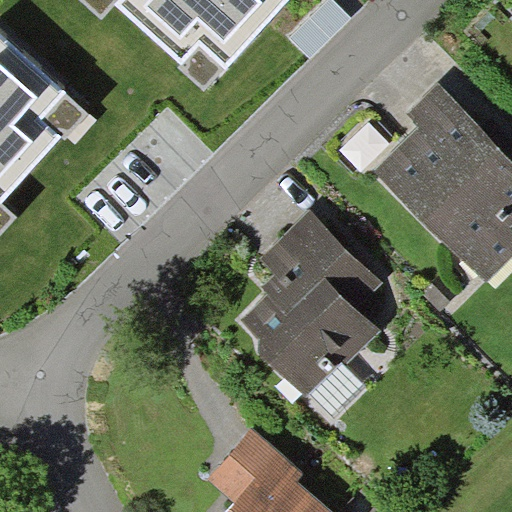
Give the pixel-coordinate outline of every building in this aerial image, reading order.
[(75,0),(102,23),(116,7),(212,89),(289,0),(75,0)] [(0,243),(31,209),(16,197),(99,104),(0,15),(0,243)] [(511,242),(511,160),(435,88),(359,169),(477,279),(511,242)] [(388,288),(300,217),(257,258),(283,285),(236,329),(312,410),(388,339),(366,316),(388,288)] [(335,511),(245,437),(206,485),(229,504),(221,511),(335,511)]
